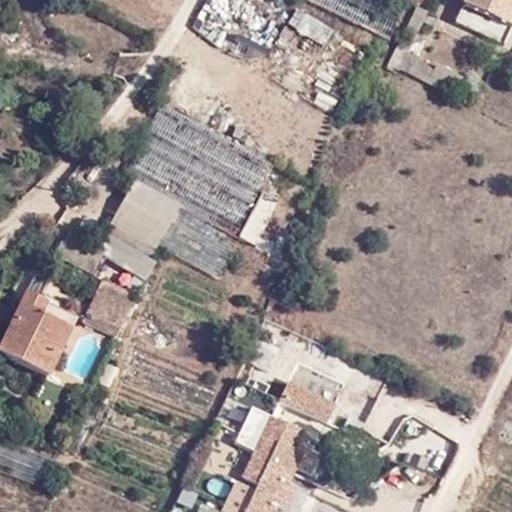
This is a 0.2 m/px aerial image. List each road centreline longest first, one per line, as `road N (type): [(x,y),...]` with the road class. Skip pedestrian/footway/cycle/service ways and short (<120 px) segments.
road 1 (residential): [(0,238),(16,229),(199,0)]
road 2 (track): [(511,365),(445,511)]
